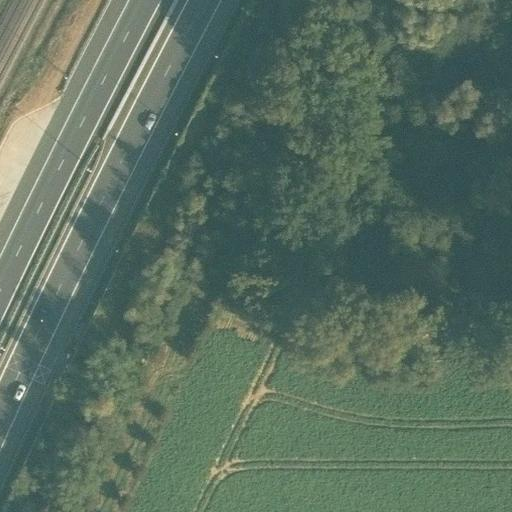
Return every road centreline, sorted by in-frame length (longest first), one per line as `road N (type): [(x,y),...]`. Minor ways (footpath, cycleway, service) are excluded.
road 1 (motorway): [(0,419),(94,215),(207,0)]
road 2 (motorway): [(150,0),(0,300)]
